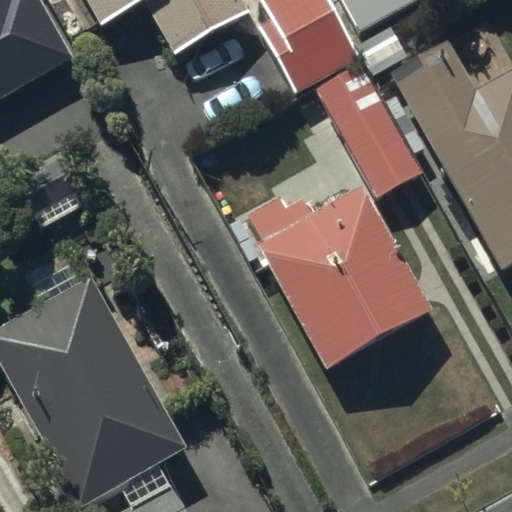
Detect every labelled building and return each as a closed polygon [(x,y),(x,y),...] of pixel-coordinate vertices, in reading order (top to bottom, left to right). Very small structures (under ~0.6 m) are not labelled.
[(0,0),(0,99),(72,63),(39,0),(0,0)] [(241,0),(81,0),(98,29),(141,5),(172,61),(251,17),(241,0)] [(317,0),(256,0),(265,15),(254,22),(290,84),(346,51),(317,0)] [(337,0),(358,35),(420,0),(337,0)] [(444,38),(386,70),(498,271),(511,263),(511,65),(472,88),(444,38)] [(358,68),(313,93),(375,203),(420,177),(358,68)] [(278,204),(247,222),(260,245),(254,249),(326,376),(428,318),(357,192),(309,218),(301,205),(284,214),(278,204)] [(33,310),(0,327),(0,372),(76,511),(77,511),(185,453),(93,284),(83,290),(63,254),(17,280),(33,310)] [(181,511),(164,480),(108,511),(181,511)]
